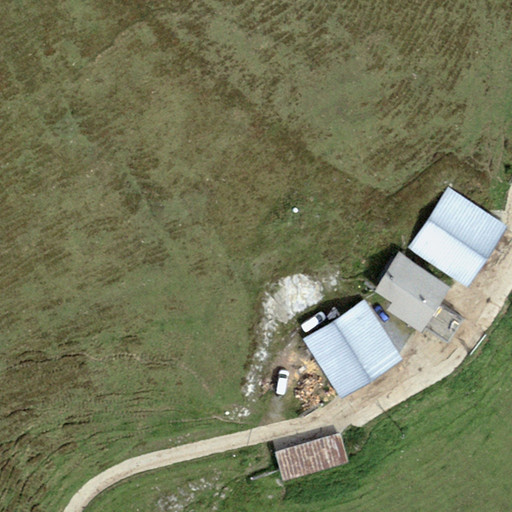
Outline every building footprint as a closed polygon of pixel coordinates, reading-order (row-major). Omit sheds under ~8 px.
[(450,190),(408,255),(466,293),(508,228),(450,190)] [(398,254),(374,291),(390,301),(385,310),(416,331),(420,326),(446,286),(398,254)] [(446,286),(420,326),(446,343),(473,304),(446,286)] [(365,304),(305,344),(342,400),(403,360),(365,304)] [(339,436),(272,452),(279,482),(346,466),(339,436)]
